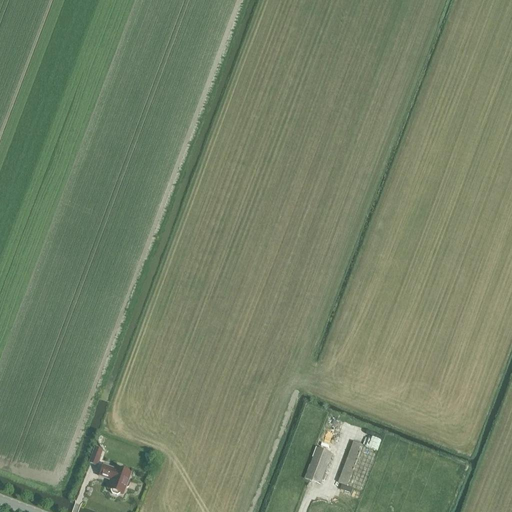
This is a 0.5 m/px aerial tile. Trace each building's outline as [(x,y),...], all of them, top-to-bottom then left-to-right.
[(331,434),(335,429),(329,425),(325,430),(331,434)] [(354,442),(338,483),(347,487),(348,487),(363,446),(354,442)] [(102,451),(95,448),(89,463),(97,466),(102,451)] [(332,454),(317,448),(306,480),(321,485),(332,454)] [(111,491),(111,492),(112,494),(116,496),(119,495),(119,494),(123,495),(126,487),(127,488),(128,487),(130,483),(129,482),(128,481),(131,474),(116,468),(115,470),(103,466),(99,476),(111,481),(108,490),(111,491)]
